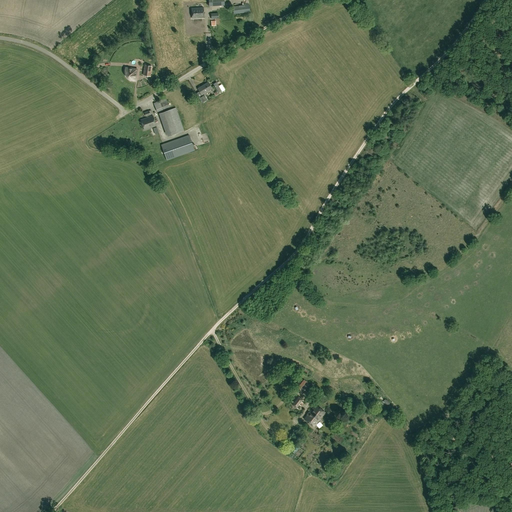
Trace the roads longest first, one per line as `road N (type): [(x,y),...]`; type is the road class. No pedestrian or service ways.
road 1 (track): [(219,323),(298,248),(381,115),(460,36),(484,0)]
road 2 (track): [(50,511),(219,323)]
road 3 (unclassified): [(127,112),(38,46),(0,38)]
road 4 (track): [(212,329),(255,409),(271,411),(295,389)]
